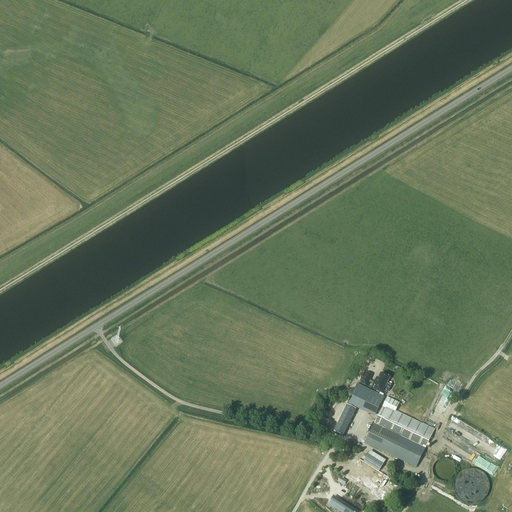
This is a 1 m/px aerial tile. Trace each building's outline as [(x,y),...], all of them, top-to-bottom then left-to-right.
[(362,377),(359,382),(360,382),(360,383),(368,387),(370,382),(373,384),(371,388),(385,395),(387,392),(385,391),(387,389),(389,390),(391,386),(391,385),(386,383),(387,381),(388,381),(390,377),(389,377),(389,376),(386,375),(386,376),(381,373),(379,379),(378,378),(376,377),(374,382),(370,380),(363,377),(362,377)] [(358,384),(348,405),(375,418),(385,397),(369,390),(358,384)] [(365,443),(416,467),(435,430),(396,411),(399,404),(387,398),(365,443)] [(440,400),(436,406),(441,409),(445,402),(440,400)] [(344,437),(357,410),(348,406),(335,433),(344,437)] [(384,464),(368,454),(364,462),(379,472),(384,464)] [(433,475),(450,478),(453,461),(437,457),(433,475)] [(469,470),(461,472),(461,478),(457,479),(456,485),(457,489),(465,490),(460,491),(471,493),(472,492),(475,493),(476,488),(478,488),(479,483),(481,482),(482,480),(485,479),(483,472),(469,470)] [(345,485),(347,481),(340,477),(338,482),(345,485)] [(382,486),(380,494),(385,496),(388,488),(382,486)] [(332,497),(327,504),(339,511),(355,511),(357,511),(338,499),(337,500),(332,497)]
